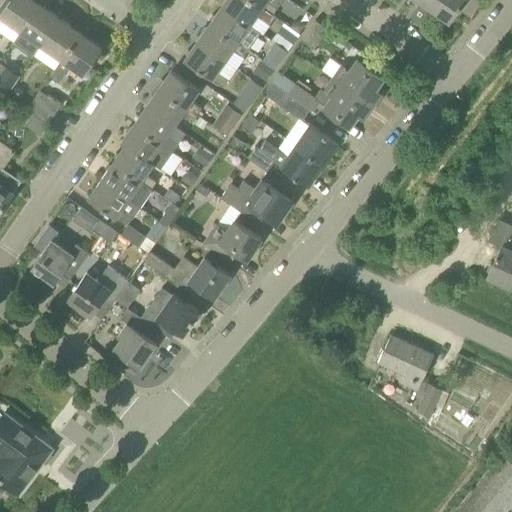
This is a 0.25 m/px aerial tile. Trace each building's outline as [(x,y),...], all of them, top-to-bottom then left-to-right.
[(40,4),(33,0),(11,0),(0,16),(0,17),(21,32),(40,4)] [(261,32),(269,21),(273,14),(251,0),(226,0),(222,6),(261,32)] [(268,1),(268,0),(251,0),(273,14),(278,7),(268,1)] [(438,0),(416,0),(432,10),(438,0)] [(469,20),(473,15),(461,7),(466,0),(438,0),(432,10),(450,23),(458,12),(469,20)] [(42,46),(61,19),(40,4),(21,32),(42,46)] [(249,50),(254,43),(261,32),(222,6),(210,24),(249,50)] [(81,33),(61,19),(42,46),(61,60),(62,60),(81,33)] [(300,33),(306,24),(301,20),(295,21),(291,27),(300,33)] [(314,49),(328,29),(315,20),(301,40),(314,49)] [(249,50),(210,24),(197,41),(226,61),(233,50),(244,57),(249,50)] [(277,43),(280,46),(288,51),(298,37),(288,29),(277,43)] [(97,71),(89,66),(102,47),(81,33),(62,60),(61,60),(52,74),(61,80),(71,66),(91,80),(97,71)] [(226,61),(197,41),(185,60),(223,86),(229,78),(218,72),(226,61)] [(280,46),(268,64),(275,69),(288,51),(280,46)] [(374,61),(365,54),(358,64),(355,62),(350,70),(343,66),(334,79),(373,106),(382,93),(375,88),(381,79),(380,79),(367,71),(374,61)] [(275,69),(268,64),(261,60),(253,71),(267,80),(275,69)] [(0,74),(0,91),(7,96),(21,76),(6,66),(0,74)] [(198,114),(202,107),(193,100),(200,90),(172,70),(159,88),(198,114)] [(326,105),(350,121),(357,114),(364,119),(373,106),(334,79),(325,92),(332,97),(326,105)] [(296,85),(289,94),(311,109),(315,112),(321,102),(296,85)] [(289,94),(279,86),(271,98),(300,118),(303,120),(311,109),(289,94)] [(193,121),(198,114),(159,88),(147,106),(175,125),(183,114),(193,121)] [(55,115),(61,105),(40,90),(34,100),(55,115)] [(243,92),(234,103),(245,111),(253,99),(243,92)] [(33,114),(48,125),(55,115),(34,100),(27,110),(33,114)] [(212,125),(227,134),(241,112),(226,103),(212,125)] [(175,125),(147,106),(134,124),(173,150),(178,143),(185,132),(175,125)] [(209,122),(205,119),(201,116),(196,123),(204,129),(209,122)] [(311,123),(296,144),(324,164),(339,143),(311,123)] [(161,168),(168,157),(173,150),(134,124),(121,143),(125,145),(155,163),(161,168)] [(235,135),(229,143),(241,151),(247,143),(235,135)] [(267,170),(274,160),(282,165),(281,166),(309,186),(324,164),(296,144),(286,138),(279,149),(266,140),(260,149),(255,146),(248,157),(267,170)] [(0,211),(13,193),(0,184),(0,173),(15,151),(0,140),(0,211)] [(114,162),(153,189),(157,181),(147,174),(155,163),(125,145),(114,162)] [(206,166),(213,155),(200,146),(193,157),(206,166)] [(141,206),(153,189),(114,162),(101,180),(141,206)] [(192,186),(199,176),(189,169),(181,178),(192,186)] [(101,180),(88,198),(127,225),(133,218),(141,206),(101,180)] [(244,181),(239,188),(231,183),(222,197),(229,202),(250,217),(256,209),(277,223),(293,201),(265,181),(258,191),(244,181)] [(200,184),(192,195),(202,202),(210,191),(200,184)] [(181,195),(169,187),(164,196),(173,202),(175,204),(181,195)] [(175,215),(174,214),(168,210),(161,220),(160,221),(168,226),(175,215)] [(488,240),(502,246),(488,275),(511,287),(511,286),(511,224),(499,218),(488,240)] [(101,235),(109,225),(100,219),(92,229),(101,235)] [(204,244),(230,262),(237,253),(247,260),(262,238),(235,220),(228,231),(218,224),(204,244)] [(53,239),(59,231),(50,224),(34,246),(43,252),(32,267),(55,284),(57,281),(65,286),(89,252),(77,243),(71,251),(53,239)] [(118,232),(109,225),(101,235),(110,242),(118,232)] [(151,251),(161,236),(151,228),(146,236),(147,236),(140,246),(149,253),(151,251)] [(149,253),(144,260),(197,297),(203,288),(215,297),(231,274),(205,257),(199,266),(188,259),(179,271),(151,251),(149,253)] [(68,299),(91,315),(106,294),(115,300),(128,280),(108,266),(99,280),(87,272),(68,299)] [(195,321),(200,311),(174,293),(167,303),(156,295),(141,317),(163,332),(172,338),(178,330),(184,334),(191,324),(192,325),(195,321)] [(127,322),(117,335),(121,338),(114,349),(140,367),(157,342),(163,332),(141,317),(115,300),(108,308),(127,322)] [(434,354),(391,335),(379,362),(403,373),(399,381),(418,390),(426,391),(417,410),(430,416),(443,389),(430,383),(422,380),(434,354)] [(0,453),(0,478),(20,493),(53,448),(5,413),(0,419),(0,448),(2,450),(0,453)] [(504,511),(511,503),(511,462),(502,454),(454,511),(504,511)]
